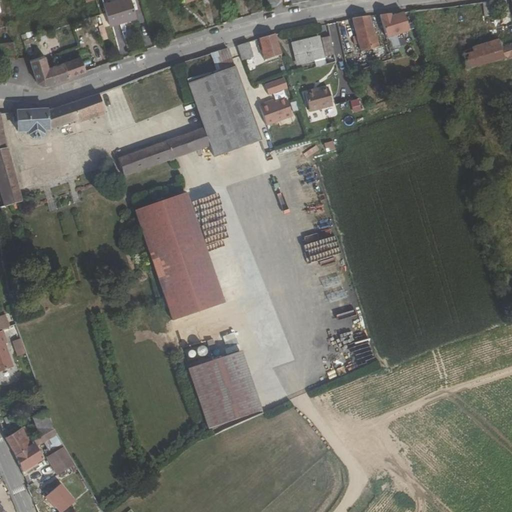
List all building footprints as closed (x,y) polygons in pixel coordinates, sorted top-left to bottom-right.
[(133,15),(127,0),(111,0),(103,3),(108,23),(133,15)] [(486,17),(497,16),(495,2),(484,4),(486,17)] [(482,4),(433,10),(435,37),(484,32),(482,4)] [(406,13),(394,17),(393,14),(383,16),(389,39),(412,31),(406,13)] [(379,49),(372,17),(355,20),(364,52),(379,49)] [(103,24),(97,26),(102,40),(107,38),(103,24)] [(267,62),(283,58),(277,36),(262,39),(263,44),(267,62)] [(326,38),(329,50),(335,49),(332,36),(326,38)] [(10,39),(0,43),(0,53),(16,56),(10,39)] [(297,45),(302,64),(318,59),(320,67),(328,65),(321,39),(297,45)] [(504,47),(502,42),(486,47),(488,52),(504,47)] [(246,43),(240,45),(244,56),(250,54),(246,43)] [(511,46),(504,50),(504,47),(488,52),(492,65),(511,59),(511,46)] [(469,72),(492,65),(488,52),(486,47),(464,53),(469,72)] [(66,75),(62,61),(47,66),(43,53),(28,58),(36,81),(43,83),(66,75)] [(260,141),(235,63),(187,80),(205,130),(210,146),(214,157),(260,141)] [(284,77),(263,84),(267,96),(287,89),(284,77)] [(306,93),(312,112),(334,106),(329,87),(306,93)] [(105,111),(98,91),(74,99),(79,119),(105,111)] [(269,104),(268,101),(260,104),(268,125),(293,116),(287,98),(269,104)] [(354,113),(365,109),(360,98),(349,102),(354,113)] [(19,110),(19,129),(31,127),(31,129),(32,130),(34,131),(35,132),(37,132),(38,131),(40,130),(41,129),(41,128),(41,126),(51,125),(51,127),(79,119),(74,99),(51,107),(19,110)] [(210,146),(205,130),(182,137),(188,154),(210,146)] [(188,154),(182,137),(167,142),(172,159),(188,154)] [(333,141),(324,143),(327,153),(336,150),(333,141)] [(167,142),(118,158),(125,176),(172,159),(167,142)] [(14,201),(21,199),(7,145),(0,145),(0,192),(3,204),(14,201)] [(300,158),(313,154),(311,148),(298,152),(300,158)] [(180,323),(227,305),(185,193),(138,211),(180,323)] [(6,216),(18,212),(14,201),(3,204),(6,216)] [(346,294),(333,246),(299,256),(311,298),(331,293),(332,298),(346,294)] [(4,313),(0,314),(0,329),(2,329),(9,326),(4,313)] [(4,341),(6,341),(2,329),(0,329),(0,369),(12,365),(4,341)] [(228,355),(241,350),(235,332),(221,337),(228,355)] [(12,339),(15,348),(23,345),(20,336),(12,339)] [(17,354),(26,351),(23,345),(15,348),(17,354)] [(268,412),(246,355),(199,373),(220,430),(268,412)] [(196,374),(218,431),(220,430),(199,373),(196,374)] [(56,427),(48,410),(33,415),(39,429),(42,435),(56,427)] [(282,433),(274,412),(232,428),(240,450),(282,433)] [(25,424),(5,435),(14,451),(36,438),(33,433),(30,434),(25,424)] [(39,443),(59,432),(56,427),(42,435),(36,438),(39,443)] [(36,438),(42,435),(39,429),(33,433),(36,438)] [(14,451),(21,468),(45,455),(39,443),(36,438),(14,451)] [(49,453),(52,459),(68,448),(66,444),(49,453)] [(59,471),(77,462),(68,448),(52,459),(59,471)] [(58,511),(61,511),(75,499),(59,482),(44,497),(58,511)]
